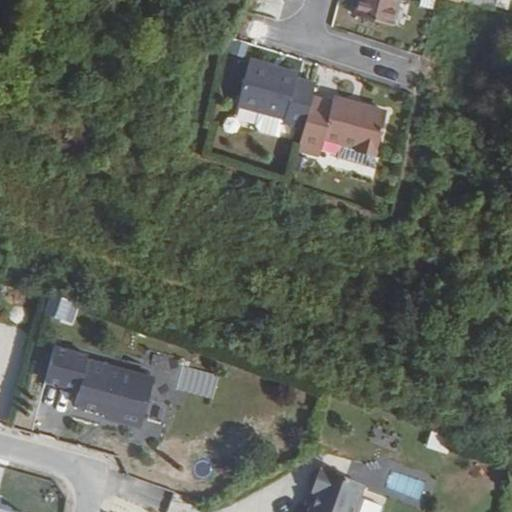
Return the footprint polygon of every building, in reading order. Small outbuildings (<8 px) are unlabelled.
[(255,0),(253,8),(278,16),(283,0),(255,0)] [(348,0),(343,18),(379,28),(387,0),(348,0)] [(242,46),(237,57),(246,60),(249,48),(242,46)] [(297,110),(306,86),(284,79),(286,73),(271,68),(270,72),(257,69),(259,64),(246,60),(237,57),(224,100),(272,115),(271,119),(293,125),(297,110)] [(270,72),(271,68),(259,64),(257,69),(270,72)] [(359,159),(372,116),(353,111),(352,115),(337,110),(338,106),(319,100),(315,116),(297,110),(293,125),(287,143),(286,145),(306,150),(310,138),(343,148),(342,154),(359,159)] [(293,125),(284,123),(278,141),(287,143),(293,125)] [(286,145),(284,151),(305,156),(306,150),(286,145)] [(50,291),(43,312),(73,322),(80,301),(50,291)] [(213,395),(218,375),(188,367),(182,387),(213,395)] [(109,430),(132,437),(147,389),(80,369),(67,412),(90,419),(91,416),(111,422),(109,430)] [(111,422),(91,416),(90,419),(89,424),(109,430),(111,422)] [(427,447),(449,451),(452,433),(430,430),(427,447)] [(348,511),(361,475),(316,460),(311,463),(306,478),(308,483),(312,485),(307,500),(302,511),(348,511)] [(312,485),(308,483),(303,498),(307,500),(312,485)] [(359,511),(379,511),(382,503),(363,498),(359,511)]
